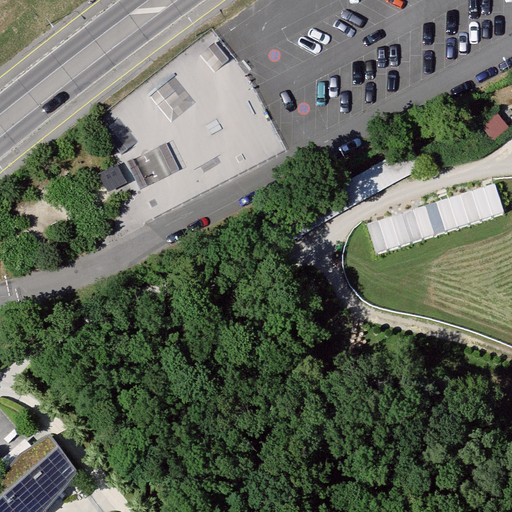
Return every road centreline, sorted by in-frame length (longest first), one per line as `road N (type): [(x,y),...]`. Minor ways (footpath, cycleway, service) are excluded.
road 1 (unknown): [(511,357),(365,317),(338,292),(331,246)]
road 2 (residential): [(319,152),(511,50)]
road 3 (primary): [(0,126),(163,0)]
road 4 (unknown): [(335,230),(361,207),(401,190),(511,168)]
